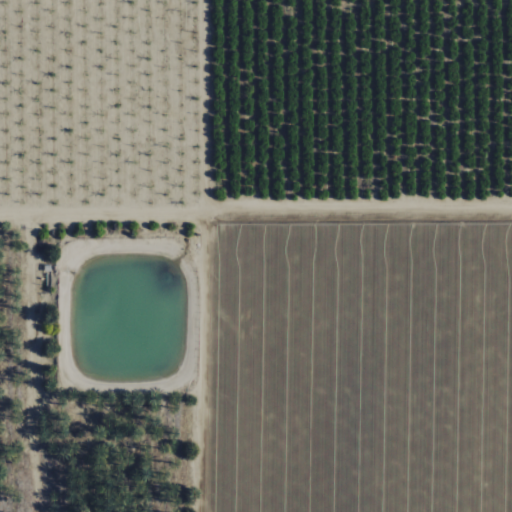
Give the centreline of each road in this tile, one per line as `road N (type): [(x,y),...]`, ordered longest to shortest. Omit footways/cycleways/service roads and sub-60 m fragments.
road 1 (residential): [(511,211),(0,215)]
road 2 (track): [(205,214),(202,0)]
